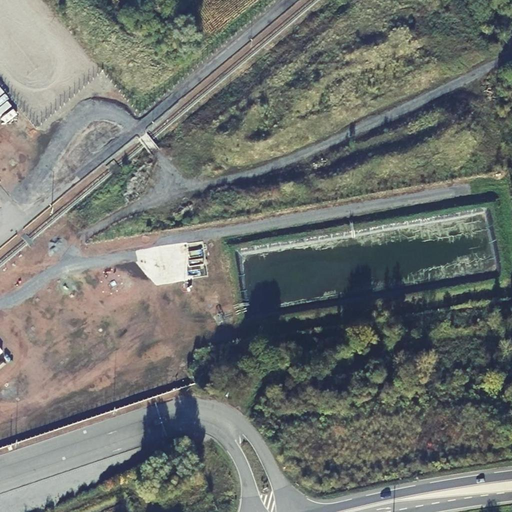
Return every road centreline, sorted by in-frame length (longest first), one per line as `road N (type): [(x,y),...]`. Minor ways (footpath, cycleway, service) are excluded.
road 1 (unclassified): [(198,418),(162,420),(0,473)]
road 2 (secondary): [(360,511),(511,485)]
road 3 (unclassified): [(282,511),(270,463),(236,420),(198,418)]
